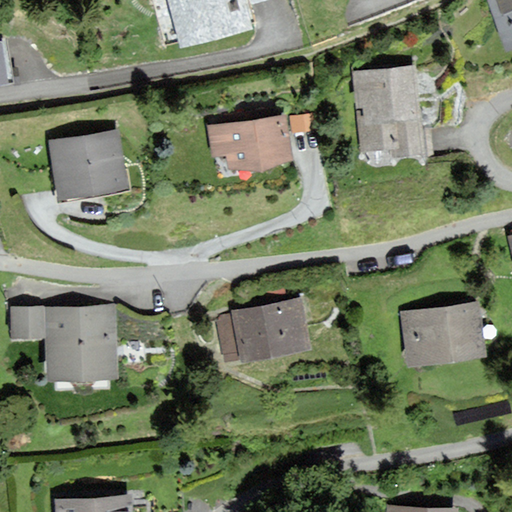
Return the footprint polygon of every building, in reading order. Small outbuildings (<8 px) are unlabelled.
[(170,0),(182,44),(248,27),(241,0),(170,0)] [(511,0),(491,0),(508,46),(511,44),(511,0)] [(416,130),(413,71),(357,73),(358,105),(366,104),(367,118),(361,119),(362,146),(394,144),(394,153),(429,152),(428,130),(416,130)] [(289,158),(282,116),(211,128),(215,154),(230,151),(233,167),(289,158)] [(123,187),(116,131),(49,140),(57,195),(123,187)] [(307,347),(300,300),(231,310),(233,319),(219,321),(224,359),(307,347)] [(482,353),(475,303),(405,313),(412,363),(482,353)] [(115,375),(114,308),(13,309),(14,339),(47,338),(48,376),(115,375)] [(131,511),(131,496),(60,499),(60,511),(131,511)]
